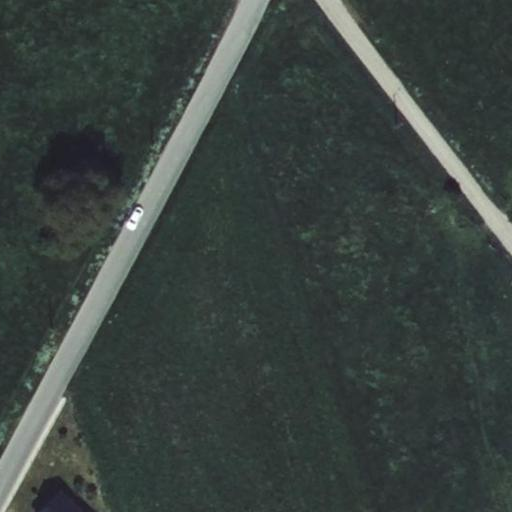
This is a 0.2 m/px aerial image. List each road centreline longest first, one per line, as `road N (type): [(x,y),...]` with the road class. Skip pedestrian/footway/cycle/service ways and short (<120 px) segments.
road 1 (unclassified): [(254,0),(0,484)]
road 2 (residential): [(511,234),(327,0)]
